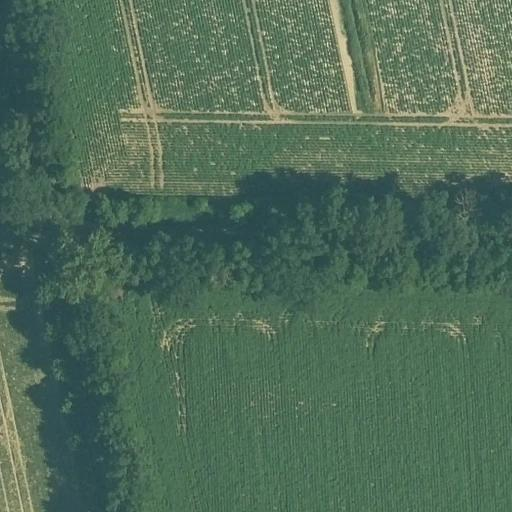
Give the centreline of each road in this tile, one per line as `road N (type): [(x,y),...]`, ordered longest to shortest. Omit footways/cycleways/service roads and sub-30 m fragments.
road 1 (unclassified): [(511,235),(57,231)]
road 2 (unclassified): [(113,511),(57,231)]
road 3 (unclassified): [(57,231),(7,0)]
